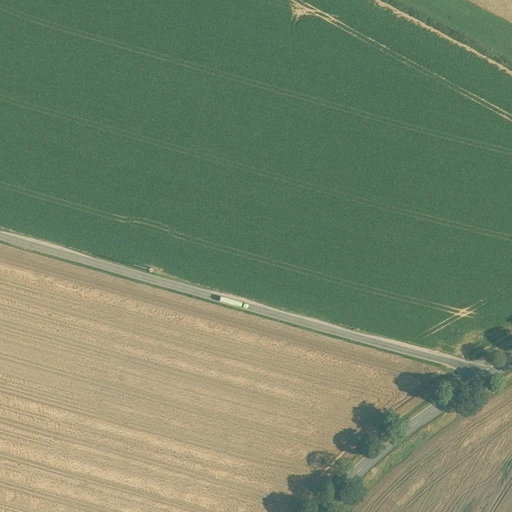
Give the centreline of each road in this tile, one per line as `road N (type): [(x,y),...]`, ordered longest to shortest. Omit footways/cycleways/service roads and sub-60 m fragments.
road 1 (tertiary): [(488,374),(0,233)]
road 2 (secondary): [(322,511),(370,460),(488,374)]
